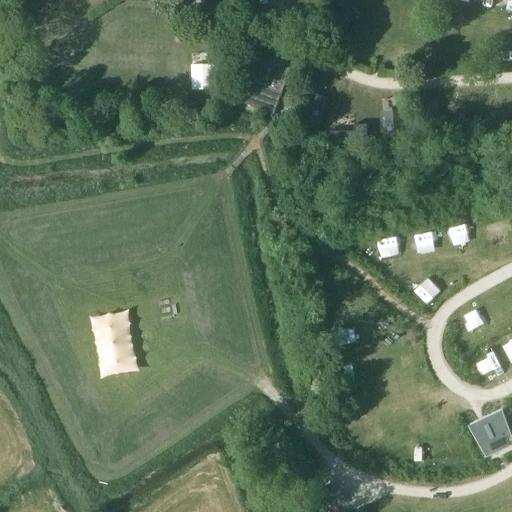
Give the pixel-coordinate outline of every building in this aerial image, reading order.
[(291,63),(256,51),(238,101),(273,113),(291,63)] [(195,63),(194,88),(215,88),(215,63),(195,63)] [(326,103),(308,96),(298,122),(317,129),(326,103)] [(438,119),(438,103),(419,104),(420,120),(438,119)] [(285,104),(281,115),(283,115),(297,120),(300,109),(286,104),(285,104)] [(402,113),(382,114),(384,142),(404,141),(402,113)] [(507,132),(505,115),(486,117),(487,134),(507,132)] [(470,135),(469,119),(450,120),(451,137),(470,135)] [(330,131),(330,144),(353,144),(353,150),(367,150),(367,124),(353,125),(353,131),(330,131)] [(499,416),(474,428),(474,429),(477,428),(484,442),(479,444),(486,458),(511,445),(511,439),(508,431),(506,432),(499,417),(500,417),(499,416)]
